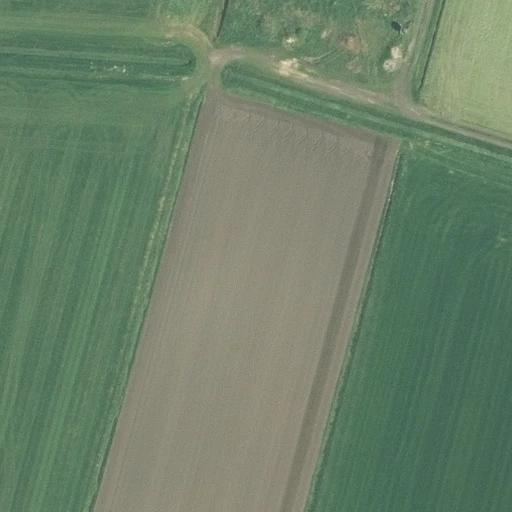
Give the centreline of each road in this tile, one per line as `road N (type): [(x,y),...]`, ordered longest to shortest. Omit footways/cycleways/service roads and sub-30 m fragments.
road 1 (track): [(0,23),(191,40),(216,58),(395,110),(424,0)]
road 2 (track): [(395,110),(511,145)]
